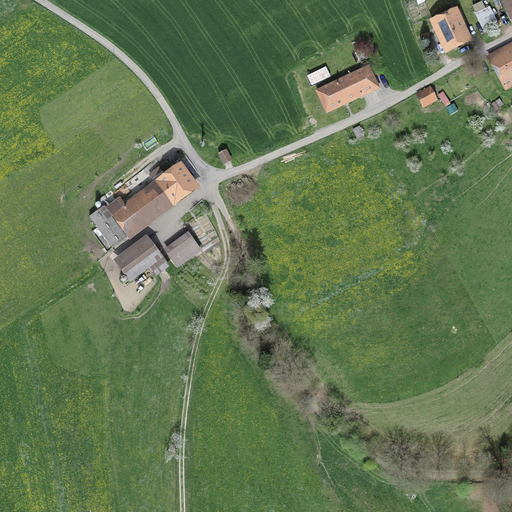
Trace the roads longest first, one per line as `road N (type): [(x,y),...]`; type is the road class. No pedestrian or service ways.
road 1 (unclassified): [(40,0),(130,63),(199,165),(218,175),(383,105),(511,37)]
road 2 (track): [(210,173),(245,263),(251,326),(318,409),(402,472),(511,472)]
road 3 (track): [(212,185),(228,254),(199,328),(187,393),(182,511)]
